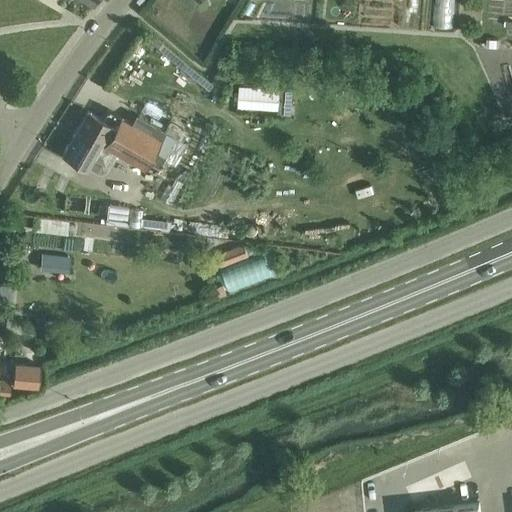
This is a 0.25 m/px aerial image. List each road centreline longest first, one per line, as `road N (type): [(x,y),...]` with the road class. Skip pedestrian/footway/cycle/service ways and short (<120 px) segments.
road 1 (unclassified): [(0,494),(511,281)]
road 2 (unclassified): [(511,221),(0,421)]
road 3 (primary): [(184,384),(511,250)]
road 4 (primary): [(0,469),(184,384)]
road 5 (primary): [(184,384),(0,445)]
road 6 (unclassified): [(21,131),(122,0)]
